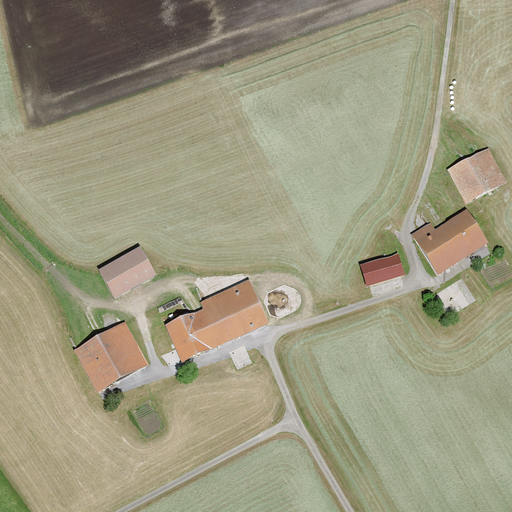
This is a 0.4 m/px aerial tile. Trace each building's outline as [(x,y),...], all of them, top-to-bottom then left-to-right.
[(488,150),(448,172),(466,206),(507,184),(488,150)] [(434,232),(429,224),(411,236),(437,276),(487,244),(466,211),(434,232)] [(154,276),(138,249),(97,273),(113,300),(154,276)] [(400,256),(359,266),(365,287),(405,277),(400,256)] [(202,310),(164,327),(180,364),(267,326),(248,282),(199,303),(202,310)] [(146,365),(123,323),(72,351),(96,393),(146,365)]
